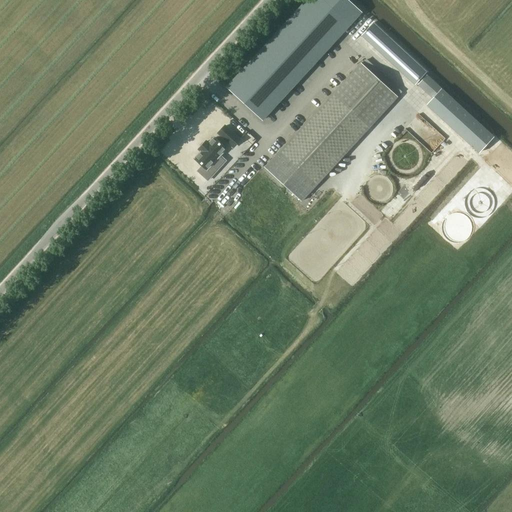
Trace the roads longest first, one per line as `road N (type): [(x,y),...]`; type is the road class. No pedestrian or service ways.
road 1 (unclassified): [(0,290),(270,0)]
road 2 (track): [(406,0),(511,104)]
